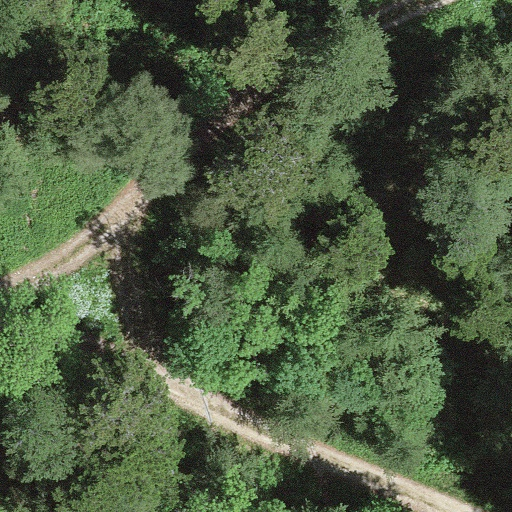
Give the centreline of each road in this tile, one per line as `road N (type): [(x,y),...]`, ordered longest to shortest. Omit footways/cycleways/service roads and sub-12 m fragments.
road 1 (track): [(0,291),(59,263),(244,93),(442,0)]
road 2 (track): [(394,511),(174,390),(0,308)]
road 3 (track): [(125,209),(134,307),(174,390)]
